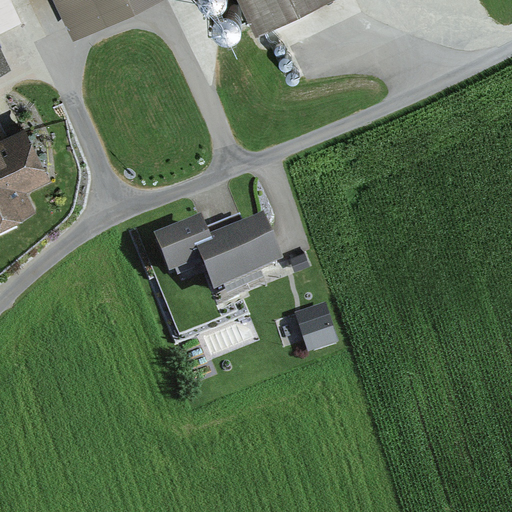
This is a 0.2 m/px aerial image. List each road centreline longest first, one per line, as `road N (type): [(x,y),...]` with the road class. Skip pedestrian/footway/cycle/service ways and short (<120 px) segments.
road 1 (residential): [(0,308),(104,219),(511,48)]
road 2 (unknown): [(130,209),(22,0)]
